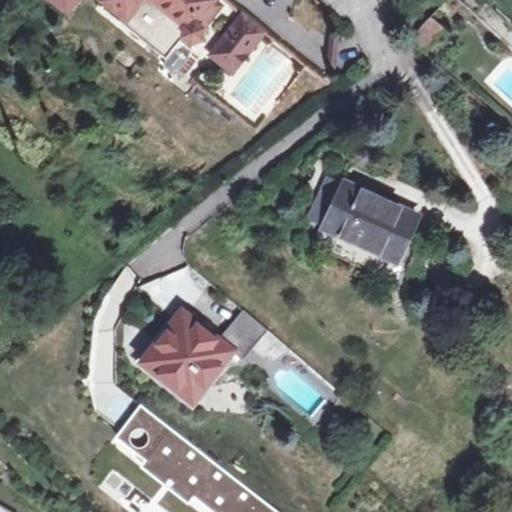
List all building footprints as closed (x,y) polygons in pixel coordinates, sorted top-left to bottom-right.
[(73,0),(51,0),(65,11),(73,0)] [(105,0),(104,2),(131,24),(150,1),(185,30),(186,40),(193,46),(201,45),(204,41),(204,30),(197,25),(215,3),(211,0),(105,0)] [(477,14),(462,0),(452,0),(435,18),(454,37),(477,14)] [(258,30),(237,13),(221,32),(243,50),(258,30)] [(426,49),(444,28),(430,16),(412,37),(426,49)] [(243,50),(221,32),(205,51),(226,69),(243,50)] [(191,53),(181,45),(168,61),(165,69),(171,74),(179,69),(191,53)] [(422,220),(350,184),(330,229),(416,269),(424,251),(411,244),(422,220)] [(337,193),(326,186),(304,219),(314,226),(337,193)] [(281,341),(255,318),(228,347),(194,319),(154,366),(202,404),(241,358),(254,369),(281,341)] [(278,511),(140,404),(93,458),(89,491),(117,511),(278,511)]
